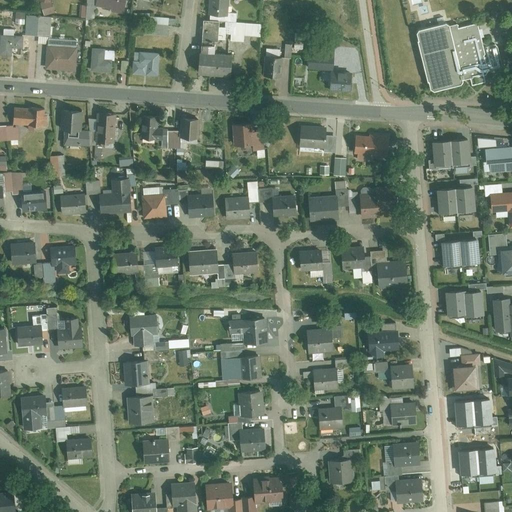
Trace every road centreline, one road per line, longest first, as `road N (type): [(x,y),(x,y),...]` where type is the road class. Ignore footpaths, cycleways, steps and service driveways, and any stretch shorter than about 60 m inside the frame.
road 1 (residential): [(419,229),(441,511)]
road 2 (residential): [(409,114),(176,98)]
road 3 (residential): [(279,236),(286,312),(279,353),(290,360),(290,376),(274,392),(279,455)]
road 4 (residential): [(279,236),(89,233)]
road 5 (residential): [(176,98),(0,86)]
road 6 (residential): [(109,475),(272,464),(279,455)]
road 7 (residential): [(419,229),(279,236)]
road 8 (residential): [(89,233),(98,366)]
